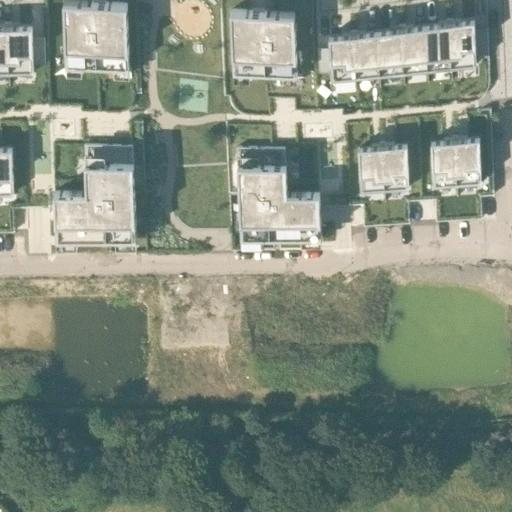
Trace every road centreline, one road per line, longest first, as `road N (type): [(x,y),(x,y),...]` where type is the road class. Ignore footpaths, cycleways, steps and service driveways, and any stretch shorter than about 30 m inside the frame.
road 1 (residential): [(0,263),(509,245)]
road 2 (residential): [(503,0),(509,245)]
